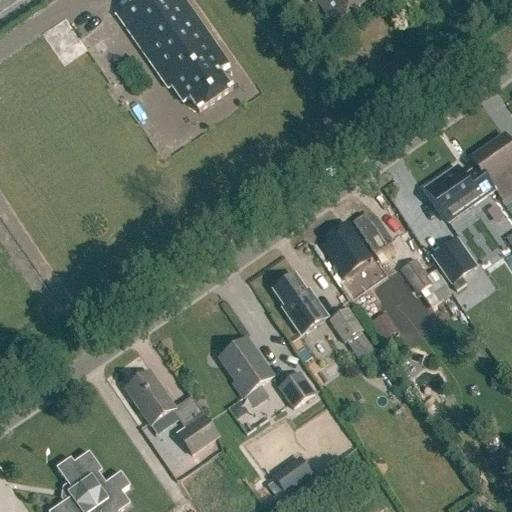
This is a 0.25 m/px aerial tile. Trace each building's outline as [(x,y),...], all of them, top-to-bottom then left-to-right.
[(183,104),(191,99),(201,113),(233,91),(220,72),(227,67),(216,53),(219,51),(183,0),(141,0),(117,17),(169,90),(172,88),(183,104)] [(306,0),(315,12),(321,8),(335,29),(377,1),(376,0),(306,0)] [(63,67),(83,56),(79,49),(59,60),(63,67)] [(511,149),(504,138),(470,161),(476,171),(477,170),(488,185),(511,168),(511,149)] [(457,170),(425,192),(442,217),(466,200),(473,209),(495,194),(488,185),(477,170),(476,171),(464,180),(457,170)] [(506,255),(488,229),(466,244),(482,267),(494,258),(496,262),(506,255)] [(341,230),(325,241),(329,246),(323,250),(345,282),(371,263),(350,232),(344,235),(341,230)] [(432,288),(415,264),(402,273),(418,297),(432,288)] [(273,293),(291,321),(290,322),(299,335),(325,317),(316,305),(314,307),(294,278),(273,293)] [(348,312),(329,325),(344,346),(347,344),(360,335),(362,333),(348,312)] [(374,326),(384,341),(395,334),(384,318),(374,326)] [(360,335),(347,344),(359,363),(366,358),(373,353),(360,335)] [(236,385),(234,387),(243,401),(272,381),(245,343),(219,361),(236,385)] [(373,353),(366,358),(376,372),(385,366),(375,351),(373,353)] [(125,393),(150,430),(175,413),(150,376),(125,393)] [(278,391),(293,413),(314,398),(299,376),(278,391)] [(177,438),(191,458),(218,440),(203,420),(177,438)] [(98,477),(102,474),(88,456),(73,466),(70,462),(56,472),(67,488),(63,491),(61,501),(64,505),(54,511),(123,511),(130,508),(121,496),(130,490),(120,476),(105,487),(98,477)] [(302,460),(274,479),(284,495),(313,476),(302,460)] [(169,511),(189,511),(179,501),(169,511)]
